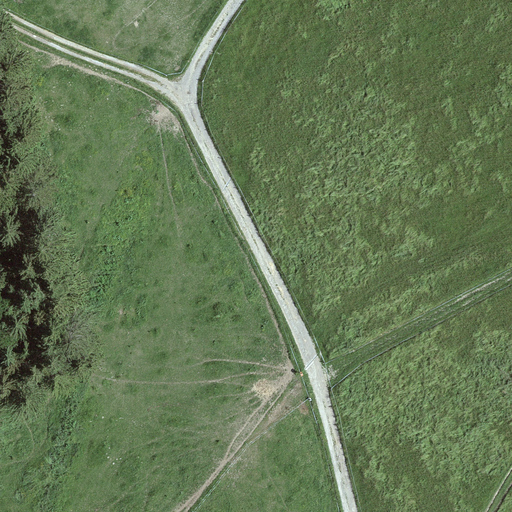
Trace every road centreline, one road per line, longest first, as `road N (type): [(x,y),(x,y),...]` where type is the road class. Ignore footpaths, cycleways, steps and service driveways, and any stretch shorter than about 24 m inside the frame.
road 1 (track): [(352,511),(299,329),(184,96)]
road 2 (track): [(184,96),(0,14)]
